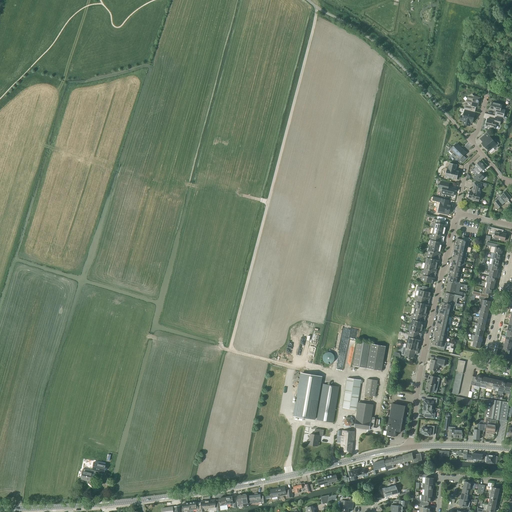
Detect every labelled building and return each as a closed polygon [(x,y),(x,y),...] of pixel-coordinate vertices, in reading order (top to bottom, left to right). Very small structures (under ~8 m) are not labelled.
[(464,109),(475,112),(476,107),(477,107),(478,104),(477,104),(477,103),(478,103),(478,102),(478,101),(479,100),(479,97),(473,96),(472,94),(467,97),(468,100),(466,101),(468,105),(464,107),(464,109)] [(490,109),(492,110),(494,110),(495,110),(496,112),(495,112),(495,116),(503,118),(505,110),(501,109),(502,105),(492,102),(490,107),(490,109)] [(472,123),(474,117),(474,116),(475,113),(464,110),(464,111),(464,113),(463,115),(462,116),(461,116),(460,120),(464,121),(464,122),(464,123),(463,125),(469,126),(470,123),(472,123)] [(487,119),(486,122),(485,126),(495,129),(496,125),(497,124),(500,125),(501,119),(495,117),(495,118),(494,121),(492,120),(490,120),(487,119)] [(484,147),(485,147),(487,149),(486,150),(487,150),(488,152),(493,148),(496,149),(497,147),(496,146),(498,144),(495,140),(494,142),(487,133),(480,139),(483,142),(481,143),(483,145),(484,146),(484,145),(485,147),(484,147)] [(466,153),(462,149),(456,144),(451,150),(448,152),(451,155),(454,153),(456,155),(459,157),(456,160),(460,164),(466,158),(463,156),(466,153)] [(472,171),(476,176),(477,175),(478,177),(477,178),(480,181),(483,178),(479,173),(480,172),(485,167),(480,161),(474,166),(475,168),(472,171)] [(445,177),(457,180),(459,172),(455,171),(456,165),(449,163),(448,169),(447,169),(445,177)] [(439,188),(442,189),(441,193),(446,195),(447,195),(449,196),(449,195),(453,196),(455,188),(448,187),(449,184),(441,182),(439,188)] [(468,199),(469,199),(478,201),(479,198),(480,193),(479,193),(480,192),(480,191),(480,190),(480,189),(481,185),(474,183),(472,192),(470,191),(468,199)] [(495,204),(498,208),(511,198),(505,191),(496,199),(497,200),(495,204)] [(439,209),(438,213),(448,215),(451,205),(450,204),(449,204),(448,204),(449,201),(441,199),(440,202),(440,204),(439,206),(439,207),(439,209)] [(435,221),(433,229),(445,231),(445,228),(446,228),(447,225),(443,225),(444,222),(445,222),(441,221),(441,218),(437,217),(437,220),(433,219),(433,221),(435,221)] [(500,233),(501,230),(491,227),(490,232),(495,233),(494,239),(504,241),(506,234),(500,233)] [(430,235),(429,237),(439,239),(441,239),(442,236),(444,237),(445,234),(444,234),(445,231),(433,229),(432,235),(430,235)] [(431,239),(429,246),(440,249),(441,246),(442,246),(443,243),(438,242),(439,239),(429,237),(429,238),(431,239)] [(457,242),(456,244),(468,247),(470,238),(462,237),(462,239),(461,240),(456,239),(456,242),(457,242)] [(495,247),(494,253),(501,255),(503,249),(499,248),(500,245),(491,243),(490,246),(495,247)] [(426,253),(425,255),(435,257),(437,257),(435,256),(435,253),(440,254),(441,252),(440,251),(440,249),(429,246),(427,253),(426,253)] [(427,256),(425,264),(436,266),(437,263),(438,263),(439,261),(435,260),(435,257),(425,255),(425,256),(427,256)] [(452,263),(452,265),(463,268),(464,263),(451,260),(451,263),(452,263)] [(422,270),(421,272),(431,274),(433,275),(433,274),(432,274),(432,271),(436,272),(437,269),(436,269),(436,266),(425,264),(423,271),(422,270)] [(450,274),(449,276),(461,279),(462,273),(449,270),(448,273),(450,274)] [(431,274),(421,272),(421,273),(423,274),(421,281),(432,284),(433,281),(434,281),(435,278),(431,277),(431,274)] [(430,293),(428,292),(429,288),(422,286),(422,288),(417,287),(416,291),(419,291),(417,299),(415,298),(415,299),(425,301),(426,301),(425,301),(426,298),(430,299),(431,296),(430,296),(430,293)] [(459,289),(447,286),(446,291),(462,295),(462,293),(459,292),(459,289)] [(480,293),(480,296),(488,298),(489,295),(492,296),(493,290),(483,288),(482,294),(480,293)] [(445,293),(444,298),(457,301),(458,298),(461,299),(462,296),(445,293)] [(479,305),(482,306),(489,307),(490,302),(487,301),(488,298),(480,296),(479,299),(481,299),(479,305)] [(443,303),(454,305),(454,306),(459,307),(460,304),(456,304),(457,301),(444,298),(443,303)] [(416,301),(415,308),(426,311),(427,308),(428,308),(428,305),(425,304),(425,301),(415,299),(415,300),(416,301)] [(442,306),(442,308),(451,310),(453,311),(454,306),(454,305),(443,303),(442,302),(441,306),(442,306)] [(411,315),(411,316),(420,319),(420,318),(422,319),(420,318),(421,315),(426,316),(426,314),(425,313),(426,311),(415,308),(413,315),(411,315)] [(412,318),(411,326),(422,328),(423,325),(424,325),(424,323),(419,321),(420,319),(411,316),(410,318),(412,318)] [(449,326),(437,324),(436,327),(437,327),(437,329),(446,331),(448,332),(449,326)] [(407,332),(407,334),(418,336),(416,336),(417,333),(422,334),(422,331),(421,331),(422,328),(411,326),(409,333),(407,332)] [(476,332),(475,335),(482,337),(484,331),(476,329),(474,328),(473,331),(476,332)] [(418,336),(407,334),(406,335),(408,336),(407,343),(418,346),(419,343),(420,343),(420,340),(416,339),(417,336),(418,337),(418,336)] [(435,337),(434,340),(446,342),(447,337),(434,334),(434,337),(435,337)] [(446,342),(434,340),(434,342),(433,341),(432,345),(445,348),(446,342)] [(353,366),(366,368),(370,344),(357,342),(353,366)] [(418,346),(407,343),(405,348),(403,348),(402,351),(401,355),(413,358),(414,354),(412,353),(413,350),(418,352),(418,349),(417,349),(418,346)] [(367,369),(381,371),(386,346),(371,344),(367,369)] [(511,349),(511,350),(503,348),(502,354),(511,356),(511,349)] [(329,352),(328,352),(327,352),(326,353),(325,353),(324,354),(324,355),(323,355),(323,356),(323,357),(323,358),(323,359),(323,360),(323,361),(324,361),(324,362),(325,362),(325,363),(326,363),(326,364),(327,364),(328,364),(329,364),(330,364),(331,363),(332,363),(333,362),(334,361),(334,360),(334,359),(335,358),(334,357),(334,356),(334,355),(333,355),(333,354),(332,353),(331,353),(330,352),(329,352)] [(436,357),(435,361),(434,360),(432,360),(429,370),(437,372),(438,364),(445,366),(446,359),(436,357)] [(317,376),(301,374),(294,416),(314,420),(320,382),(321,382),(322,377),(317,376)] [(474,386),(480,387),(481,384),(482,377),(476,375),(476,377),(474,386)] [(430,381),(429,383),(427,382),(425,391),(434,393),(436,393),(437,389),(440,378),(437,378),(431,376),(431,377),(430,379),(430,381)] [(480,387),(486,388),(486,386),(488,378),(482,377),(481,384),(480,387)] [(343,408),(356,410),(361,380),(347,378),(343,408)] [(486,389),(491,390),(492,387),(494,379),(488,378),(486,386),(486,388),(486,389)] [(367,379),(365,395),(375,397),(377,380),(367,379)] [(495,388),(498,388),(500,381),(494,379),(492,387),(491,390),(494,391),(495,388)] [(501,389),(504,390),(506,382),(500,381),(498,388),(497,391),(500,392),(501,389)] [(323,384),(317,420),(333,423),(339,387),(323,384)] [(424,400),(423,407),(432,408),(433,403),(436,404),(437,398),(426,397),(426,401),(424,400)] [(485,417),(488,418),(491,419),(491,417),(494,418),(494,419),(497,419),(497,418),(503,419),(502,420),(506,421),(509,402),(487,399),(485,417)] [(374,405),(358,402),(354,428),(370,430),(374,405)] [(392,403),(386,435),(395,437),(396,431),(400,432),(405,406),(392,403)] [(432,408),(423,407),(422,413),(424,413),(423,417),(434,419),(435,413),(432,413),(432,408)] [(345,427),(350,428),(354,423),(351,418),(345,417),(342,422),(345,427)] [(485,417),(484,421),(484,422),(487,422),(486,431),(486,432),(493,433),(494,432),(496,421),(488,420),(488,418),(485,417)] [(484,422),(484,421),(479,420),(478,430),(474,429),(473,439),(479,440),(480,430),(483,430),(484,422)] [(420,433),(421,433),(421,435),(430,436),(430,435),(433,435),(434,426),(427,426),(427,429),(422,428),(421,429),(420,429),(420,433)] [(450,430),(449,437),(454,437),(454,438),(462,438),(462,431),(455,430),(455,427),(448,427),(448,430),(450,430)] [(307,437),(310,437),(309,445),(317,446),(319,436),(323,436),(323,430),(315,429),(314,435),(310,434),(308,434),(307,437)] [(337,443),(341,443),(341,452),(352,452),(353,441),(354,441),(354,432),(342,431),(342,436),(338,436),(337,443)] [(403,455),(399,456),(400,463),(413,460),(414,463),(422,460),(420,453),(413,455),(412,453),(403,455)] [(485,462),(485,463),(486,457),(485,457),(482,456),(482,455),(472,454),(472,455),(467,455),(466,459),(478,461),(478,460),(482,460),(482,463),(485,463),(485,462)] [(486,457),(485,463),(486,463),(494,464),(494,462),(497,462),(497,457),(497,456),(497,457),(494,456),(487,455),(486,457)] [(383,460),(385,467),(386,470),(394,468),(393,465),(400,463),(399,456),(398,457),(397,456),(395,457),(384,460),(383,460)] [(385,467),(383,460),(381,461),(381,460),(379,461),(379,462),(373,463),(375,470),(373,470),(374,475),(377,474),(377,473),(380,472),(379,470),(380,470),(380,469),(379,469),(385,467)] [(93,462),(92,470),(103,473),(105,465),(93,462)] [(80,480),(85,482),(86,480),(93,482),(95,474),(94,474),(95,472),(82,469),(80,480)] [(349,471),(350,477),(366,473),(365,469),(360,470),(359,469),(349,471)] [(425,478),(425,484),(433,484),(433,482),(433,478),(428,478),(428,475),(422,474),(422,475),(421,474),(421,477),(422,477),(425,478)] [(332,475),(327,477),(329,485),(332,484),(331,482),(338,480),(336,475),(335,475),(334,475),(333,475),(333,476),(332,476),(332,475)] [(329,485),(327,477),(321,478),(321,479),(317,480),(319,485),(325,484),(326,486),(329,485)] [(463,485),(463,487),(472,489),(474,483),(464,481),(464,482),(464,485),(463,485)] [(294,489),(292,490),(292,492),(295,491),(295,493),(303,491),(303,490),(306,489),(306,492),(310,491),(309,485),(308,484),(305,485),(304,483),(301,484),(300,483),(298,484),(297,485),(293,486),(294,489)] [(384,488),(386,496),(398,493),(396,485),(384,488)] [(292,492),(292,490),(285,490),(285,487),(270,490),(271,494),(272,497),(287,495),(287,497),(288,497),(288,498),(292,498),(292,497),(292,492)] [(265,498),(265,496),(265,495),(261,496),(260,494),(258,494),(258,493),(254,494),(254,495),(249,495),(250,503),(261,502),(261,504),(266,503),(265,499),(265,498)] [(321,497),(322,504),(327,503),(329,495),(321,497)] [(420,501),(420,504),(429,505),(429,502),(431,502),(433,502),(433,498),(432,498),(431,498),(432,496),(424,495),(424,501),(420,501)] [(234,507),(233,507),(233,508),(238,507),(237,501),(233,501),(232,496),(226,497),(227,505),(233,503),(234,507)] [(219,500),(215,500),(217,511),(221,510),(228,509),(227,505),(226,497),(219,498),(219,500)] [(351,498),(351,497),(346,497),(346,498),(342,497),(342,500),(340,511),(348,511),(349,508),(348,508),(349,506),(353,506),(354,499),(351,498)] [(461,505),(460,508),(469,510),(470,507),(468,507),(470,501),(468,501),(460,499),(460,501),(458,501),(458,504),(459,505),(461,505)] [(201,505),(198,506),(199,511),(198,511),(202,511),(202,509),(209,508),(209,510),(214,510),(214,511),(217,511),(215,500),(201,502),(201,505)] [(399,500),(399,501),(399,506),(392,505),(391,511),(402,511),(402,510),(405,510),(405,505),(409,506),(409,501),(399,500)] [(196,502),(189,503),(190,511),(193,511),(193,510),(197,509),(197,511),(199,511),(198,506),(196,506),(196,502)] [(190,511),(189,503),(182,504),(183,507),(182,507),(182,511),(187,511),(190,511)]
